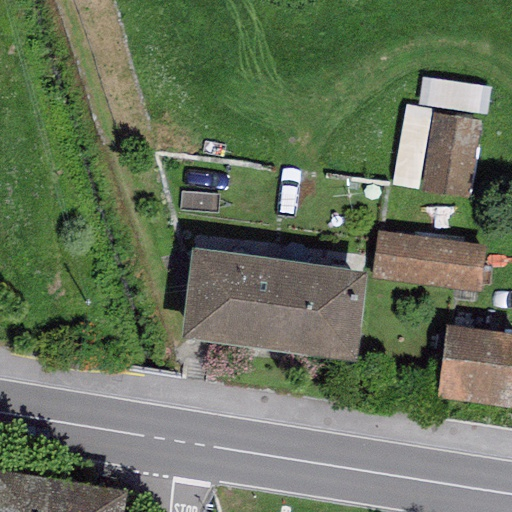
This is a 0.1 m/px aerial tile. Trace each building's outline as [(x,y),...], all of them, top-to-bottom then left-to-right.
[(483,125),(432,117),(420,191),(471,200),(483,125)] [(485,247),(377,232),(371,276),(479,292),(485,247)] [(366,272),(191,250),(180,340),(354,362),(366,272)] [(511,400),(511,337),(445,328),(436,399),(511,408),(511,400)] [(121,511),(123,501),(0,478),(0,511),(121,511)]
